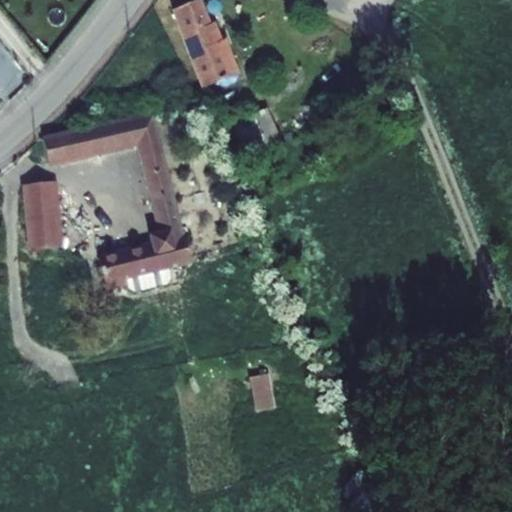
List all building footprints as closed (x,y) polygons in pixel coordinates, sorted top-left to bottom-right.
[(175,17),(198,67),(232,51),(218,21),(211,24),(201,4),(175,17)] [(198,67),(212,96),(251,75),(238,49),(232,51),(198,67)] [(258,64),(262,73),(278,65),(273,56),(258,64)] [(251,159),(282,147),(269,110),(238,122),(251,159)] [(138,152),(147,202),(166,199),(172,198),(155,119),(51,142),(55,171),(138,152)] [(33,261),(65,258),(56,186),(24,190),(33,261)] [(182,278),(190,276),(172,198),(166,199),(182,278)] [(126,291),(182,278),(166,199),(147,202),(157,260),(98,272),(105,303),(128,298),(126,291)]
